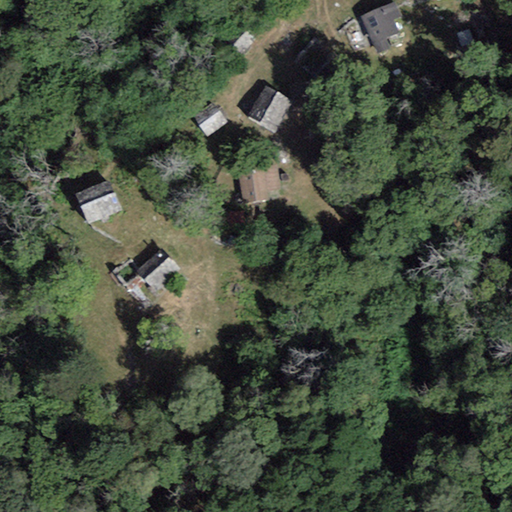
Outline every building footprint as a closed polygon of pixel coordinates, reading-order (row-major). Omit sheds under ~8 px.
[(391,3),(361,16),(377,51),(385,48),(381,39),(393,33),(388,20),(396,16),(391,3)] [(240,22),(221,41),(235,55),(253,37),(240,22)] [(289,102),(264,85),(244,115),(271,132),(289,102)] [(208,100),(189,114),(204,136),(223,121),(208,100)] [(272,165),(237,172),(242,201),(264,197),(262,188),(276,186),(272,165)] [(105,180),(74,194),(86,222),(117,208),(105,180)] [(159,248),(135,271),(151,290),(176,268),(159,248)]
